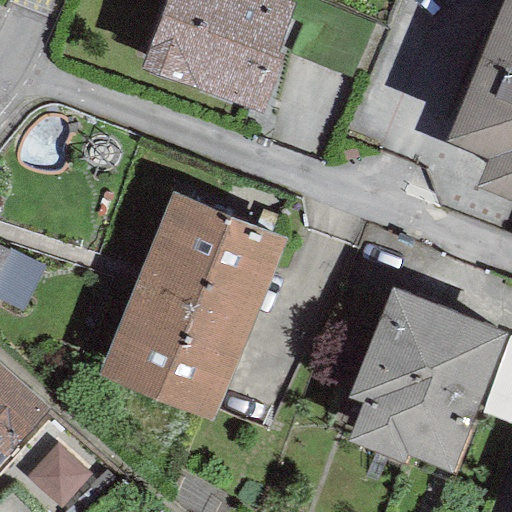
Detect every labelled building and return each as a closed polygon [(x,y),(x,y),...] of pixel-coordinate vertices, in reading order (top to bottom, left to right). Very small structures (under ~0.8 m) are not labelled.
[(257,93),(271,55),(254,48),(270,0),(168,0),(148,55),(257,93)] [(353,75),(375,22),(321,0),(270,0),(270,3),(304,18),(291,51),(353,75)] [(511,175),(511,0),(506,0),(457,122),(498,139),(488,165),(511,175)] [(207,401),(276,234),(178,193),(109,361),(207,401)] [(446,449),(495,326),(396,287),(357,380),(372,386),(357,426),(397,441),(401,432),(446,449)] [(488,399),(511,406),(511,337),(509,337),(488,399)] [(0,480),(56,419),(0,368),(0,480)] [(59,506),(93,474),(65,447),(32,481),(59,506)]
